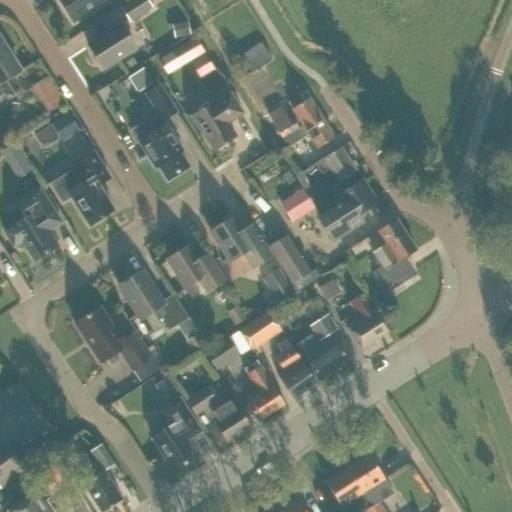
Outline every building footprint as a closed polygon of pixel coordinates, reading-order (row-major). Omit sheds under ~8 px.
[(58,0),(73,23),(109,0),(58,0)] [(148,0),(131,0),(121,7),(132,23),(154,9),(148,0)] [(178,25),(180,37),(190,35),(187,23),(178,25)] [(88,45),(103,70),(136,49),(121,25),(88,45)] [(0,103),(13,96),(4,82),(21,71),(0,38),(0,103)] [(159,59),(167,74),(197,57),(189,42),(159,59)] [(241,56),(252,74),(272,60),(261,43),(241,56)] [(134,75),(143,89),(153,83),(143,69),(134,75)] [(55,88),(48,77),(31,87),(39,98),(55,88)] [(165,126),(162,121),(175,113),(158,86),(145,94),(157,113),(131,130),(156,169),(159,167),(167,180),(188,167),(179,152),(181,151),(165,125),(165,126)] [(214,102),(192,117),(213,151),(236,136),(228,123),(243,114),(230,93),(215,103),(214,102)] [(289,147),(309,135),(317,149),(334,138),(309,98),(304,102),(300,95),(288,102),(297,117),(289,121),(281,107),(269,114),(289,147)] [(80,130),(69,112),(51,124),(63,142),(80,130)] [(14,144),(0,152),(7,164),(21,155),(14,144)] [(323,174),(330,169),(339,183),(356,172),(340,147),(316,163),(323,174)] [(75,164),(86,180),(80,184),(72,172),(52,185),(63,201),(70,196),(89,225),(114,210),(98,185),(110,178),(94,152),(75,164)] [(317,218),(333,241),(363,221),(359,215),(378,203),(362,179),(336,195),(341,202),(317,218)] [(322,180),(306,190),(306,191),(317,209),(334,198),(322,180)] [(22,243),(35,261),(58,247),(48,231),(62,222),(40,188),(16,204),(26,219),(4,233),(14,248),(22,243)] [(302,190),(280,204),(292,223),(314,209),(302,190)] [(230,262),(243,254),(253,268),(272,256),(251,224),(241,230),(232,217),(210,232),(230,262)] [(373,252),(384,269),(385,270),(398,261),(416,250),(396,219),(378,231),(386,243),(373,252)] [(355,247),(362,257),(385,242),(377,231),(355,247)] [(269,248),(292,284),(309,272),(287,236),(269,248)] [(198,281),(206,292),(224,280),(207,253),(197,260),(188,246),(166,260),(184,289),(198,281)] [(386,294),(410,278),(398,261),(385,270),(384,269),(374,276),(386,294)] [(292,290),(279,269),(262,280),(275,301),(292,290)] [(156,310),(169,330),(188,318),(173,295),(162,301),(142,271),(118,286),(140,320),(156,310)] [(326,302),(340,293),(332,280),(318,288),(326,302)] [(346,328),(362,352),(377,343),(374,340),(387,331),(362,294),(349,302),(360,318),(346,328)] [(156,371),(132,333),(121,339),(100,307),(75,324),(100,363),(119,351),(139,382),(156,371)] [(235,326),(245,319),(237,307),(227,313),(235,326)] [(239,330),(252,351),(281,331),(268,311),(239,330)] [(337,329),(328,314),(310,326),(319,340),(337,329)] [(331,337),(320,345),(318,346),(310,335),(297,344),(320,380),(349,362),(336,344),(331,337)] [(229,338),(228,337),(204,353),(216,371),(241,355),(229,338)] [(281,353),(292,347),(287,339),(276,345),(281,353)] [(201,341),(189,347),(193,354),(205,347),(201,341)] [(274,357),(283,371),(277,375),(292,399),(316,383),(292,347),(281,353),(274,357)] [(284,404),(260,366),(247,374),(257,390),(244,399),(259,421),(284,404)] [(176,391),(167,377),(155,385),(164,399),(176,391)] [(19,384),(0,397),(0,399),(15,419),(34,405),(19,384)] [(186,401),(195,415),(216,402),(207,388),(186,401)] [(151,437),(173,471),(197,456),(186,439),(200,429),(180,397),(154,414),(164,429),(151,437)] [(216,424),(227,442),(251,426),(233,399),(213,413),(219,422),(216,424)] [(21,447),(13,453),(7,446),(0,451),(0,487),(0,488),(52,450),(41,436),(22,449),(21,447)] [(104,471),(115,465),(102,444),(90,451),(91,452),(80,459),(86,468),(85,469),(91,479),(83,484),(100,511),(103,511),(122,500),(104,471)] [(363,494),(371,507),(379,502),(393,493),(384,480),(369,454),(347,468),(363,494)] [(371,507),(363,494),(347,468),(325,482),(341,507),(354,499),(361,511),(363,511),(365,511),(371,507)] [(6,511),(56,511),(64,507),(54,491),(42,499),(38,492),(6,511)] [(305,511),(298,500),(278,511),(305,511)] [(384,511),(379,502),(371,507),(365,511),(384,511)]
